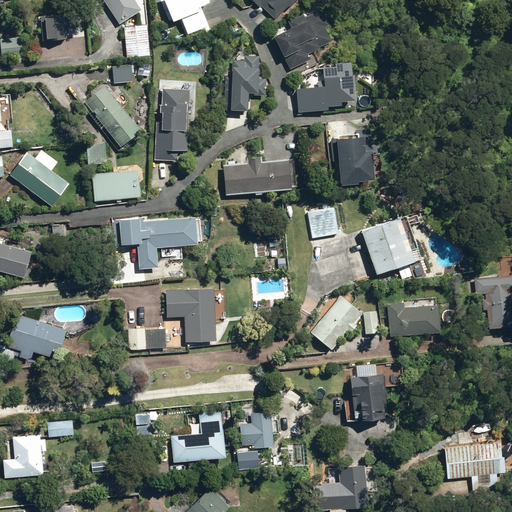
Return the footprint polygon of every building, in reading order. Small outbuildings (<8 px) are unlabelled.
[(103,0),(119,23),(141,9),(134,0),(103,0)] [(158,0),(168,22),(178,18),(186,38),(208,30),(200,8),(211,4),(208,0),(158,0)] [(295,0),(250,0),(273,22),(295,0)] [(326,26),(318,11),(270,36),(291,76),(319,62),(313,52),(330,43),(322,28),(326,26)] [(40,16),(42,41),(66,39),(65,35),(76,34),(75,14),(40,16)] [(123,26),(126,58),(149,56),(147,24),(123,26)] [(0,38),(0,54),(0,57),(22,56),(21,38),(0,38)] [(223,55),(220,110),(246,111),(247,95),(264,96),(265,78),(257,78),(258,57),(223,55)] [(353,108),(347,63),(319,66),(321,87),(294,90),(297,115),(353,108)] [(112,66),(113,83),(132,82),(131,65),(112,66)] [(83,103),(120,146),(140,130),(121,106),(128,100),(118,88),(111,94),(104,86),(83,103)] [(154,160),(180,161),(180,150),(188,150),(189,89),(162,89),(161,106),(159,106),(159,122),(155,122),(154,160)] [(0,147),(12,146),(10,126),(0,127),(0,147)] [(373,183),(367,129),(354,130),(354,134),(328,136),(331,162),(336,161),(339,186),(373,183)] [(86,145),(88,166),(106,164),(104,144),(86,145)] [(9,175),(51,206),(68,184),(26,152),(9,175)] [(222,165),(224,195),(254,193),(255,195),(261,195),(261,193),(290,190),(288,160),(260,162),(260,156),(246,158),(246,163),(222,165)] [(293,160),(295,186),(306,185),(304,159),(293,160)] [(90,174),(92,202),(139,199),(138,170),(90,174)] [(306,210),(311,236),(339,231),(334,205),(306,210)] [(136,243),(138,267),(158,265),(156,245),(160,244),(161,255),(169,255),(169,258),(181,257),(180,242),(197,241),(197,239),(202,238),(199,216),(195,217),(194,213),(143,218),(142,212),(112,215),(115,245),(136,243)] [(361,227),(376,270),(414,258),(399,214),(361,227)] [(53,224),(54,233),(66,233),(66,224),(53,224)] [(0,267),(24,273),(30,247),(0,239),(0,267)] [(277,255),(278,267),(286,267),(285,255),(277,255)] [(486,306),(488,325),(511,322),(511,273),(474,277),(475,291),(485,290),(485,296),(481,296),(482,307),(486,306)] [(183,315),(184,339),(216,337),(213,285),(165,287),(166,315),(183,315)] [(310,329),(331,347),(348,327),(350,329),(356,321),(354,319),(361,309),(340,292),(310,329)] [(387,302),(390,334),(440,328),(436,301),(404,305),(403,300),(387,302)] [(363,310),(365,332),(378,331),(376,309),(363,310)] [(17,353),(29,356),(32,348),(57,355),(65,325),(15,311),(6,344),(19,347),(17,353)] [(125,327),(127,345),(166,342),(165,326),(144,328),(144,326),(125,327)] [(352,391),(354,416),(384,414),(383,399),(385,399),(383,370),(359,372),(359,373),(349,374),(350,392),(352,391)] [(222,410),(225,414),(231,410),(227,406),(222,410)] [(170,433),(172,460),(225,454),(220,407),(197,410),(199,429),(170,433)] [(134,411),(137,434),(152,433),(150,409),(134,411)] [(96,414),(97,422),(105,421),(103,413),(96,414)] [(47,419),(48,435),(73,433),(72,418),(47,419)] [(2,457),(3,476),(42,472),(40,449),(46,449),(45,437),(40,437),(40,432),(12,434),(14,456),(2,457)] [(382,440),(386,443),(391,437),(387,434),(382,440)] [(470,473),(472,492),(498,489),(496,471),(505,470),(503,453),(501,453),(500,438),(444,443),(447,475),(470,473)] [(236,450),(238,467),(259,466),(257,448),(236,450)] [(330,505),(329,511),(344,511),(344,504),(365,504),(363,462),(337,463),(338,479),(322,480),(323,505),(330,505)] [(181,511),(218,511),(228,502),(208,483),(181,511)] [(176,503),(183,505),(184,499),(177,497),(176,503)] [(77,511),(77,505),(73,506),(72,500),(12,507),(12,511),(77,511)]
